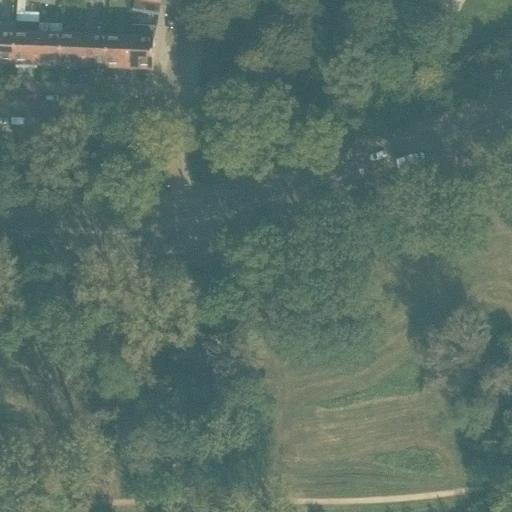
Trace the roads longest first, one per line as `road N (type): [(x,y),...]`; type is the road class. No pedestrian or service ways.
road 1 (secondary): [(11,232),(80,239),(180,233),(287,196)]
road 2 (secondary): [(287,196),(11,232)]
road 3 (secondary): [(287,196),(511,121)]
road 4 (residential): [(169,106),(0,104)]
